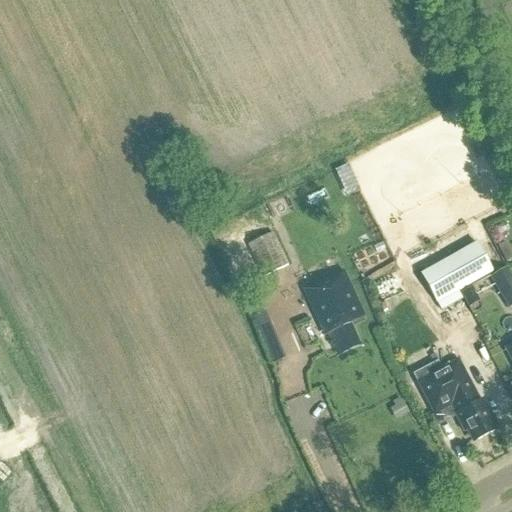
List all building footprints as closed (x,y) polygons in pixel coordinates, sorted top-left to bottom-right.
[(469,168),(457,146),(433,158),(445,181),(469,168)] [(348,184),(362,207),(380,196),(365,173),(348,184)] [(288,266),(272,234),(247,246),(263,278),(288,266)] [(437,305),(492,274),(475,244),(420,275),(437,305)] [(511,261),(504,245),(496,249),(504,265),(511,261)] [(337,355),(360,344),(351,325),(365,318),(344,272),(303,291),(324,337),(328,335),(337,355)] [(494,278),(511,307),(511,284),(504,272),(494,278)] [(511,345),(503,350),(511,366),(511,345)] [(458,362),(439,372),(435,364),(411,377),(415,384),(413,385),(431,418),(452,407),(466,432),(468,431),(474,443),(495,432),(458,362)] [(396,421),(408,414),(402,403),(389,411),(396,421)]
